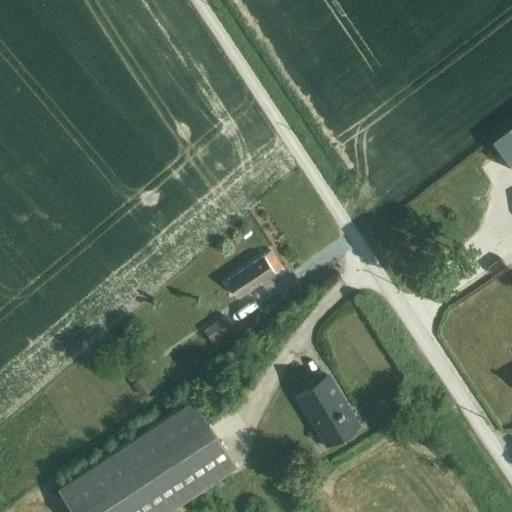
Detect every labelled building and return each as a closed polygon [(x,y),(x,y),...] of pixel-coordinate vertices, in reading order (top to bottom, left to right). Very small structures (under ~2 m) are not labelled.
[(511,165),(511,135),(498,145),(511,165)] [(234,278),(243,290),(280,265),(271,252),(234,278)] [(213,342),(235,327),(225,313),(204,329),(213,342)] [(296,385),(333,440),(362,420),(325,365),(296,385)] [(61,478),(83,511),(166,511),(243,460),(194,388),(61,478)]
